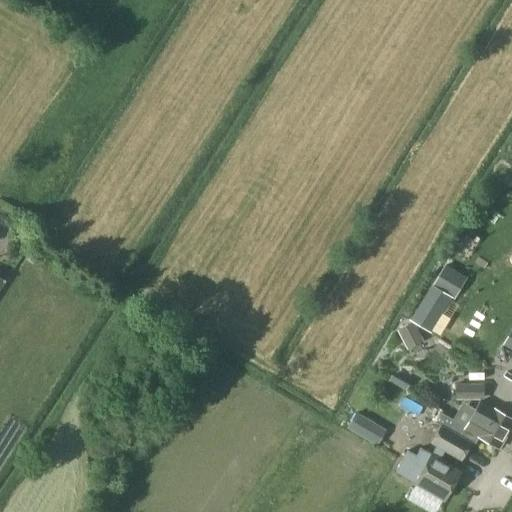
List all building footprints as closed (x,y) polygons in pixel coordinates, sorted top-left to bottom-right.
[(444,265),(432,284),(433,285),(450,295),(451,296),(453,297),(465,278),(444,265)] [(433,285),(412,319),(428,330),(450,295),(433,285)] [(511,305),(511,291),(503,287),(497,297),(511,305)] [(411,349),(424,342),(414,323),(401,330),(411,349)] [(456,396),(483,395),(483,383),(456,384),(456,396)] [(499,448),(511,423),(511,419),(479,403),(462,435),(475,441),(477,436),(499,448)] [(360,431),(366,420),(356,415),(349,426),(360,431)] [(459,454),(466,440),(443,428),(436,440),(459,454)] [(444,500),(461,470),(420,448),(412,463),(423,469),(414,484),(444,500)]
